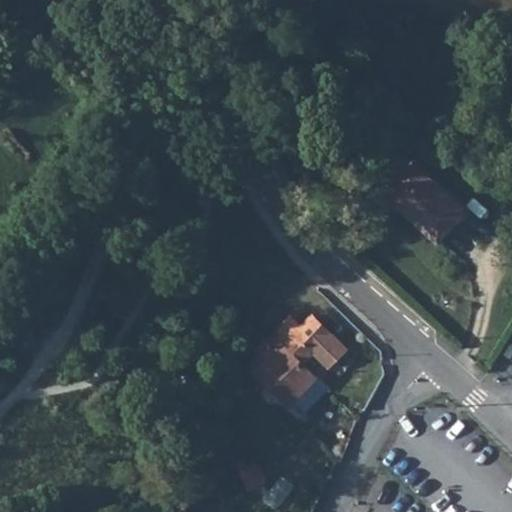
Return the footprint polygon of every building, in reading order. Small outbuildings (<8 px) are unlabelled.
[(467,211),(413,162),(385,193),(401,208),(402,206),(440,240),(467,211)] [(286,322),(269,340),(297,368),(303,363),(314,351),(330,367),(347,349),(313,316),(302,327),(297,332),(286,322)] [(292,317),(286,322),(297,332),(302,327),(292,317)] [(317,377),(303,363),(297,368),(269,340),(259,350),(270,360),(258,372),(290,404),(317,377)] [(255,465),(242,470),(252,488),(262,484),(260,474),(255,465)]
